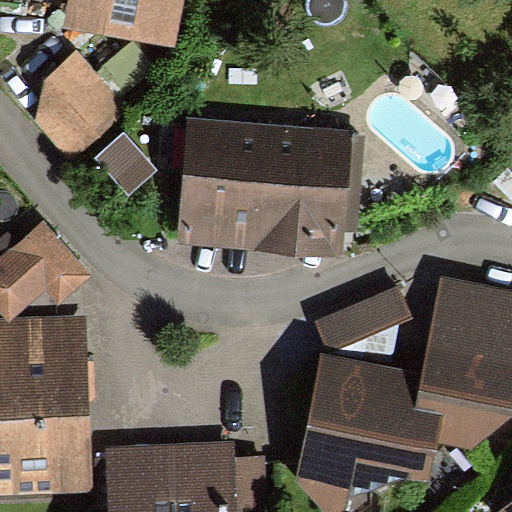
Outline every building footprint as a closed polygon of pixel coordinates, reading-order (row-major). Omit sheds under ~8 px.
[(64,0),(62,17),(176,37),(182,0),(64,0)] [(129,104),(78,46),(47,70),(36,114),(72,155),(129,104)] [(347,136),(193,123),(184,239),(337,251),(347,136)] [(43,215),(0,252),(0,303),(10,315),(47,283),(59,297),(90,269),(43,215)] [(298,467),(332,508),(344,496),(346,490),(421,464),(430,466),(438,429),(472,437),(511,398),(511,284),(441,270),(422,364),(322,344),(298,467)] [(399,276),(316,313),(327,340),(337,343),(414,309),(399,276)] [(0,482),(93,480),(88,314),(0,316),(0,482)] [(235,511),(233,439),(170,442),(173,511),(235,511)] [(111,511),(173,511),(170,442),(109,445),(111,511)] [(511,511),(511,490),(498,502),(506,511),(511,511)]
